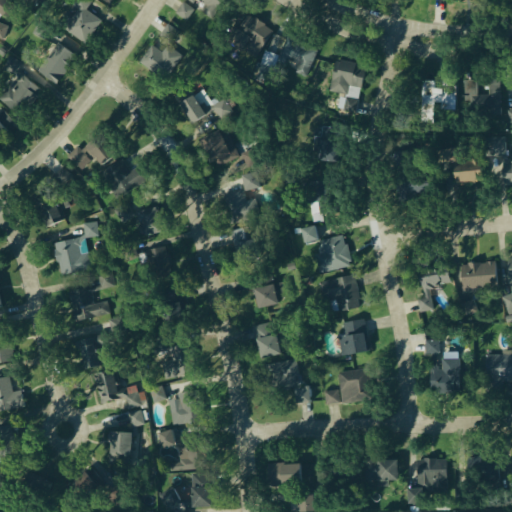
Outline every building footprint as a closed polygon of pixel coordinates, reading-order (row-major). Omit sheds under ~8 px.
[(13,6),(4,0),(0,0),(0,42),(0,43),(9,30),(0,24),(13,6)] [(190,0),(206,8),(203,14),(214,20),(225,0),(190,0)] [(65,34),(88,46),(101,20),(85,13),(88,7),(81,3),(65,34)] [(253,41),(245,52),(255,59),(273,33),(249,15),(238,30),(253,41)] [(43,41),(49,31),(38,24),(32,35),(43,41)] [(276,62),(307,76),(317,53),(287,39),(276,62)] [(39,75),(58,87),(77,56),(57,44),(39,75)] [(139,67),(168,82),(181,55),(166,48),(163,54),(149,47),(139,67)] [(335,61),(329,93),(340,95),(337,111),(356,115),(365,67),(335,61)] [(1,102),(20,118),(42,93),(24,76),(1,102)] [(478,97),(477,82),(464,82),(465,115),(500,114),(499,81),(489,82),(489,96),(478,97)] [(456,111),(456,90),(435,89),(435,82),(422,82),(421,124),(434,124),(435,105),(446,105),(446,111),(456,111)] [(205,90),(180,106),(198,134),(232,113),(224,101),(215,106),(205,90)] [(317,162),(340,165),(343,131),(322,129),(321,140),(315,139),(314,146),(319,147),(317,162)] [(67,159),(82,173),(95,160),(104,169),(115,157),(96,139),(82,153),(77,148),(67,159)] [(504,187),(511,186),(511,161),(503,161),(504,187)] [(147,184),(140,169),(128,174),(123,162),(106,170),(119,197),(147,184)] [(455,165),(456,185),(483,184),(483,165),(455,165)] [(243,177),(245,194),(261,191),(259,175),(243,177)] [(232,199),(235,220),(258,217),(256,201),(245,202),(244,197),(232,199)] [(312,225),(327,224),(326,199),(311,200),(312,225)] [(42,211),(45,228),(62,224),(59,208),(42,211)] [(162,234),(159,210),(137,213),(141,238),(162,234)] [(84,241),(99,239),(97,224),(83,225),(84,241)] [(319,243),(316,228),(303,230),(305,245),(319,243)] [(255,255),(253,230),(233,232),(235,257),(255,255)] [(321,241),(324,255),(315,256),(318,274),(351,268),(345,237),(321,241)] [(55,244),(59,277),(90,273),(86,240),(55,244)] [(170,272),(169,250),(148,251),(149,273),(170,272)] [(498,290),(495,263),(460,267),(463,293),(498,290)] [(451,286),(448,268),(419,273),(423,299),(417,301),(420,315),(434,312),(430,290),(451,286)] [(360,311),(356,278),(319,283),(322,304),(338,301),(340,314),(360,311)] [(289,299),(287,285),(253,290),(256,310),(279,307),(278,301),(289,299)] [(72,292),(74,321),(109,320),(108,301),(102,302),(101,291),(72,292)] [(511,296),(503,298),(507,324),(511,323),(511,296)] [(124,334),(123,319),(109,320),(110,335),(124,334)] [(368,355),(363,322),(342,326),(344,338),(338,339),(342,359),(368,355)] [(261,361),(281,357),(274,324),(254,328),(261,361)] [(99,353),(108,350),(104,336),(78,344),(86,374),(103,370),(99,353)] [(431,356),(430,395),(454,395),(454,384),(459,384),(459,355),(440,354),(440,342),(426,342),(425,355),(431,356)] [(511,356),(485,358),(486,383),(511,382),(511,356)] [(277,395),(295,391),(298,406),(308,404),(300,361),(272,366),(277,395)] [(342,407),(372,403),(368,371),(337,375),(342,407)] [(136,387),(119,392),(114,372),(94,377),(101,406),(125,400),(128,412),(147,407),(144,394),(138,395),(136,387)] [(0,414),(24,409),(21,392),(12,394),(9,378),(0,380),(0,414)] [(166,404),(165,392),(152,394),(153,405),(166,404)] [(326,407),(340,405),(338,392),(324,394),(326,407)] [(171,423),(195,422),(194,396),(179,396),(180,408),(171,408),(171,423)] [(0,438),(1,438),(3,452),(17,451),(14,427),(0,429),(0,438)] [(200,470),(197,450),(192,451),(190,441),(162,446),(168,475),(200,470)] [(446,461),(417,462),(418,488),(428,488),(428,492),(447,492),(446,461)] [(398,462),(366,463),(367,485),(399,484),(398,462)] [(302,486),(302,466),(268,467),(269,487),(302,486)] [(82,480),(91,498),(113,488),(105,469),(82,480)] [(209,511),(212,511),(214,492),(208,477),(193,475),(184,506),(181,505),(175,490),(162,496),(160,511),(191,511),(195,511),(209,511)] [(408,507),(424,506),(423,491),(408,491),(408,507)] [(313,511),(313,498),(298,498),(298,511),(313,511)]
